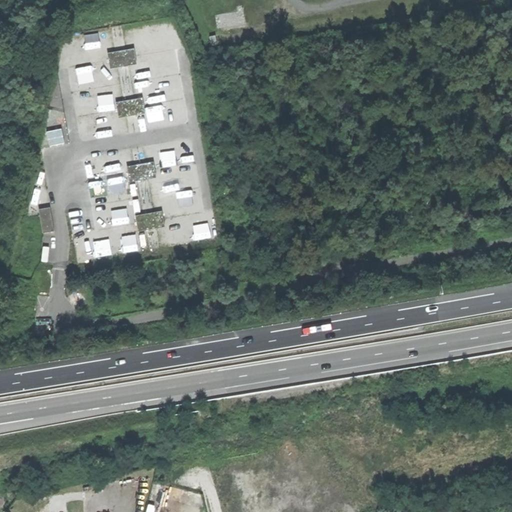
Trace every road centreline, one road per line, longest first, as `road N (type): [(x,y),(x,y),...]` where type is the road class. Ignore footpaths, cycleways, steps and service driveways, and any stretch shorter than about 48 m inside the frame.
road 1 (trunk): [(511,299),(0,385)]
road 2 (trunk): [(0,414),(511,328)]
